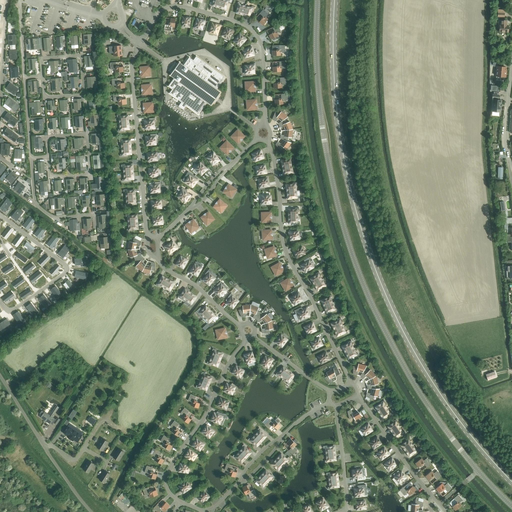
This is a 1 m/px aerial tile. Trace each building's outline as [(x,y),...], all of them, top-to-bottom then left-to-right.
[(223,0),(221,0),(219,7),(225,9),(227,3),(229,3),(229,0),(227,0),(227,1),(223,0)] [(237,12),(237,13),(243,14),(243,12),(245,7),(239,5),(240,3),(238,2),(237,6),(238,6),(237,12)] [(243,12),(243,14),(249,16),(251,10),(253,11),(254,7),(252,6),(251,9),(245,7),(243,12)] [(261,12),(255,19),(263,26),(268,19),(266,17),(268,14),(263,10),(261,12)] [(165,18),(164,31),(171,31),(172,27),(175,27),(176,19),(165,18)] [(195,27),(194,29),(199,30),(199,29),(202,29),(203,26),(203,25),(204,21),(197,19),(195,27)] [(500,26),(500,32),(508,33),(509,26),(506,26),(506,24),(507,24),(507,21),(501,20),(500,26)] [(213,24),(210,32),(217,34),(219,26),(213,24)] [(273,33),(269,35),(271,40),(278,36),(277,33),(281,31),(284,29),(282,24),(278,26),(278,25),(273,27),(274,31),(273,32),(273,33)] [(226,28),(223,36),(229,39),(233,31),(226,28)] [(92,34),(84,35),(85,45),(91,45),(90,37),(92,37),(92,34)] [(16,35),(8,35),(9,45),(10,45),(10,50),(16,49),(16,45),(16,35)] [(240,35),(234,41),(240,46),(245,39),(240,35)] [(64,37),(56,37),(57,48),(63,47),(63,39),(65,39),(64,37)] [(29,40),(26,40),(27,43),(28,50),(31,50),(37,49),(42,49),(41,38),(38,39),(29,40)] [(285,45),(272,46),(272,56),(281,56),(281,52),(285,52),(285,45)] [(121,46),(109,47),(109,54),(114,53),(114,57),(122,56),(121,46)] [(251,48),(243,50),(245,57),(253,55),(251,48)] [(10,50),(10,60),(18,59),(17,49),(16,49),(10,50)] [(94,56),(85,57),(86,67),(92,67),(92,59),(94,59),(94,56)] [(37,59),(28,60),(29,70),(35,70),(35,62),(37,62),(37,59)] [(77,59),(68,60),(68,64),(69,63),(70,71),(76,70),(76,63),(77,63),(77,59)] [(179,75),(171,86),(175,89),(172,93),(198,112),(206,101),(211,104),(219,93),(215,89),(223,78),(197,59),(194,63),(190,60),(182,71),(180,69),(177,74),(179,75)] [(58,61),(49,62),(49,65),(51,65),(51,72),(58,72),(57,64),(59,64),(58,61)] [(123,62),(110,63),(111,70),(115,69),(115,73),(124,72),(123,62)] [(285,62),(273,62),(273,72),(281,72),(281,69),(285,68),(285,62)] [(18,67),(11,68),(12,78),(19,77),(18,67)] [(149,67),(140,67),(141,77),(149,76),(148,72),(150,72),(149,67)] [(497,67),(496,76),(498,76),(498,77),(503,78),(504,77),(505,77),(506,68),(497,67)] [(71,84),(68,84),(68,89),(71,88),(72,88),(78,88),(77,80),(79,80),(78,77),(69,78),(69,81),(70,81),(71,84)] [(95,77),(87,78),(88,88),(94,88),(94,80),(96,80),(95,77)] [(60,78),(50,79),(51,83),(52,82),(53,90),(53,92),(60,91),(59,88),(63,87),(62,78),(60,78)] [(124,78),(112,79),(112,86),(117,86),(117,89),(125,88),(124,78)] [(286,78),(273,78),(274,89),(282,88),(282,85),(286,84),(286,78)] [(39,81),(29,82),(29,86),(30,86),(31,92),(37,92),(37,88),(39,87),(39,81)] [(254,82),(245,82),(246,88),(247,88),(247,92),(255,91),(254,82)] [(10,83),(6,89),(14,95),(19,89),(10,83)] [(151,85),(142,86),(143,95),(150,94),(150,90),(151,90),(151,85)] [(126,94),(113,95),(114,102),(118,102),(118,105),(126,104),(126,94)] [(287,94),(274,95),(275,105),(283,104),(283,101),(287,101),(287,94)] [(493,100),(492,111),(500,112),(501,107),(501,104),(502,100),(498,100),(498,99),(499,99),(499,95),(493,95),(492,98),(493,98),(492,100),(493,100)] [(9,97),(4,104),(16,112),(20,106),(9,97)] [(179,105),(181,102),(173,97),(172,100),(179,105)] [(97,98),(89,98),(89,109),(96,108),(95,100),(97,100),(97,98)] [(82,99),(74,100),(74,110),(81,110),(80,102),(82,102),(82,99)] [(68,100),(60,101),(61,111),(67,111),(66,103),(68,103),(68,100)] [(256,100),(247,101),(247,106),(248,106),(249,110),(257,109),(256,100)] [(34,103),(30,103),(30,107),(34,107),(34,108),(32,109),(32,116),(37,115),(36,113),(41,113),(40,105),(42,104),(42,102),(34,103)] [(153,103),(143,104),(144,113),(152,112),(152,108),(153,108),(153,103)] [(192,114),(194,110),(186,106),(184,110),(192,114)] [(8,112),(3,119),(14,127),(18,120),(8,112)] [(275,112),(272,119),(275,122),(278,118),(279,118),(280,117),(283,120),(278,124),(285,119),(288,117),(281,112),(279,115),(275,112)] [(91,122),(88,122),(88,126),(97,125),(97,119),(102,118),(101,115),(98,115),(90,116),(91,122)] [(121,115),(117,115),(117,117),(119,117),(120,123),(128,122),(128,116),(121,117),(121,115)] [(83,116),(75,117),(76,127),(82,127),(82,119),(84,119),(83,116)] [(69,117),(61,118),(62,128),(68,128),(68,120),(70,120),(69,117)] [(149,121),(145,122),(146,129),(154,128),(153,121),(155,121),(155,118),(149,119),(149,121)] [(43,119),(35,120),(36,131),(42,130),(42,122),(44,122),(43,119)] [(285,119),(278,124),(280,127),(283,125),(284,127),(285,126),(287,130),(293,129),(290,122),(286,123),(285,119)] [(121,129),(118,130),(118,132),(122,131),(122,130),(129,129),(128,122),(120,123),(121,129)] [(8,128),(3,134),(14,142),(19,136),(8,128)] [(281,135),(280,138),(286,141),(288,141),(288,137),(292,138),(293,130),(293,129),(287,130),(286,134),(285,134),(285,135),(281,135)] [(235,135),(232,138),(238,143),(244,137),(238,130),(234,134),(235,135)] [(100,134),(91,134),(92,145),(99,144),(98,136),(100,136),(100,134)] [(151,137),(146,138),(147,145),(155,144),(155,137),(157,137),(156,134),(150,134),(151,137)] [(42,138),(33,139),(34,148),(36,148),(36,149),(43,149),(42,138)] [(83,138),(74,139),(75,149),(81,149),(81,145),(84,145),(83,138)] [(65,140),(57,140),(58,151),(64,150),(63,142),(65,142),(65,140)] [(123,140),(119,140),(119,142),(122,142),(122,148),(130,147),(130,141),(123,141),(123,140)] [(224,146),(221,149),(227,154),(233,148),(227,141),(223,145),(224,146)] [(278,142),(276,145),(281,151),(283,147),(286,150),(291,143),(288,141),(286,141),(284,144),(283,144),(282,145),(278,142)] [(1,143),(1,155),(10,155),(10,144),(1,143)] [(123,154),(120,154),(121,157),(124,156),(124,154),(131,154),(130,147),(122,148),(123,154)] [(15,149),(14,159),(22,159),(21,161),(24,162),(25,150),(22,150),(15,149)] [(260,151),(253,154),(255,161),(263,158),(260,151)] [(213,154),(208,158),(213,164),(218,160),(213,154)] [(102,155),(93,156),(94,167),(100,166),(100,158),(102,158),(102,155)] [(84,157),(76,157),(77,168),(77,170),(86,170),(85,163),(85,156),(84,157)] [(288,160),(282,161),(283,167),(291,166),(290,160),(292,159),(292,157),(288,158),(288,160)] [(67,158),(58,159),(59,169),(66,169),(65,161),(67,161),(67,158)] [(196,169),(193,171),(197,174),(199,172),(201,174),(206,169),(200,163),(195,169),(196,169)] [(125,165),(121,165),(121,167),(124,167),(124,173),(132,172),(132,166),(125,166),(125,165)] [(153,169),(149,170),(150,177),(158,176),(158,169),(159,169),(159,166),(153,166),(153,169)] [(264,166),(256,167),(258,174),(266,173),(264,166)] [(291,166),(283,167),(284,174),(291,173),(291,174),(295,174),(294,172),(292,172),(291,166)] [(12,171),(6,179),(12,183),(18,176),(12,171)] [(125,179),(123,179),(123,181),(127,181),(126,179),(133,179),(132,172),(124,173),(125,179)] [(101,177),(95,178),(96,188),(102,188),(102,187),(107,187),(106,176),(103,176),(101,176),(101,177)] [(190,176),(186,182),(192,187),(196,181),(190,176)] [(88,178),(80,179),(81,189),(87,189),(87,181),(89,181),(88,178)] [(260,187),(258,187),(259,190),(265,189),(264,186),(268,185),(267,178),(259,180),(260,187)] [(74,179),(66,180),(67,190),(73,190),(73,182),(75,182),(74,179)] [(40,182),(37,182),(37,186),(40,185),(41,192),(47,192),(47,184),(49,184),(48,181),(40,182)] [(19,182),(14,189),(20,194),(26,187),(19,182)] [(155,185),(151,186),(151,193),(160,192),(159,185),(161,185),(161,182),(155,182),(155,185)] [(293,185),(287,185),(287,192),(295,191),(295,185),(297,184),(297,182),(293,183),(293,185)] [(229,184),(223,192),(230,196),(232,193),(233,194),(236,190),(239,192),(241,189),(235,185),(233,187),(229,184)] [(182,191),(178,197),(185,201),(189,196),(186,193),(187,191),(182,187),(181,190),(182,191)] [(127,190),(123,190),(124,192),(126,192),(126,198),(135,197),(134,191),(127,191),(127,190)] [(295,191),(287,192),(288,198),(294,198),(295,197),(295,199),(299,199),(299,197),(296,197),(295,191)] [(105,195),(96,195),(97,206),(104,205),(103,197),(105,197),(105,195)] [(90,196),(82,196),(83,207),(89,206),(88,198),(90,198),(90,196)] [(262,203),(260,203),(260,206),(266,206),(266,203),(270,203),(270,196),(262,196),(262,203)] [(76,197),(68,197),(69,208),(75,207),(74,200),(76,199),(76,197)] [(127,204),(125,204),(125,206),(129,206),(129,204),(135,204),(135,197),(126,198),(127,204)] [(54,199),(50,199),(51,202),(51,205),(54,205),(55,209),(61,208),(61,204),(65,204),(64,198),(62,198),(54,199)] [(7,199),(0,208),(5,212),(12,203),(7,199)] [(220,200),(214,207),(220,212),(222,209),(223,210),(227,206),(220,200)] [(19,208),(12,217),(17,221),(24,212),(19,208)] [(295,210),(289,210),(289,216),(297,216),(297,210),(299,210),(299,208),(295,208),(295,210)] [(209,212),(201,218),(206,224),(209,221),(210,222),(214,219),(209,212)] [(271,213),(262,213),(262,218),(263,218),(263,222),(271,222),(271,213)] [(129,214),(126,215),(126,217),(128,217),(129,223),(137,222),(136,216),(130,216),(129,214)] [(23,215),(18,222),(21,224),(26,217),(23,215)] [(104,216),(98,216),(99,229),(105,228),(105,218),(107,218),(106,215),(104,215),(104,216)] [(297,216),(289,216),(289,223),(296,223),(296,224),(300,224),(300,222),(297,222),(297,216)] [(30,217),(23,226),(28,230),(35,221),(30,217)] [(91,219),(83,219),(84,230),(90,229),(90,221),(92,221),(91,219)] [(69,222),(66,222),(66,226),(69,225),(70,231),(76,230),(80,230),(80,223),(76,223),(76,222),(78,222),(77,220),(69,220),(69,222)] [(193,220),(186,225),(190,231),(193,229),(194,230),(199,227),(193,220)] [(129,229),(127,229),(127,231),(131,231),(131,229),(137,229),(137,222),(129,223),(129,229)] [(41,226),(35,235),(39,238),(46,230),(41,226)] [(9,227),(2,236),(6,239),(13,230),(9,227)] [(265,227),(259,228),(259,231),(262,231),(263,236),(264,236),(264,240),(272,239),(271,230),(266,231),(265,227)] [(504,242),(511,242),(511,245),(511,244),(511,228),(511,229),(511,235),(503,235),(504,242)] [(298,232),(290,233),(291,240),(299,239),(298,232)] [(20,235),(13,244),(17,247),(23,237),(20,235)] [(54,236),(47,244),(52,248),(59,240),(54,236)] [(108,237),(99,238),(99,241),(100,241),(101,249),(108,248),(107,241),(108,240),(108,237)] [(129,241),(128,250),(134,249),(134,245),(136,245),(136,244),(141,245),(141,242),(134,238),(133,242),(129,241)] [(25,245),(24,247),(27,249),(28,248),(32,251),(35,248),(27,242),(25,245)] [(173,242),(166,247),(170,253),(177,248),(173,242)] [(65,245),(58,254),(63,258),(70,249),(65,245)] [(274,247),(265,250),(266,255),(268,254),(269,258),(276,256),(274,247)] [(301,247),(294,251),(297,257),(304,254),(301,247)] [(134,249),(128,250),(130,258),(134,257),(135,260),(135,261),(142,256),(141,253),(137,254),(136,253),(135,254),(134,249)] [(19,253),(16,256),(25,263),(28,259),(19,253)] [(47,255),(39,263),(42,266),(50,258),(47,255)] [(142,256),(135,261),(138,263),(136,266),(142,272),(145,267),(142,264),(143,262),(142,261),(145,259),(142,256)] [(181,257),(177,264),(183,268),(187,261),(181,257)] [(306,263),(302,266),(306,272),(313,267),(312,267),(309,262),(309,261),(310,261),(309,260),(308,258),(304,260),(306,263)] [(145,267),(142,272),(150,274),(151,270),(155,271),(155,263),(151,262),(150,267),(149,267),(149,268),(145,267)] [(279,263),(271,267),(274,272),(275,271),(277,275),(284,271),(279,263)] [(12,264),(3,271),(5,274),(15,268),(12,264)] [(32,264),(24,270),(26,274),(35,267),(32,264)] [(58,264),(50,273),(53,276),(61,267),(58,264)] [(195,265),(191,272),(197,276),(201,268),(195,265)] [(206,277),(204,280),(209,285),(214,278),(209,274),(211,273),(208,270),(204,275),(206,277)] [(40,271),(30,279),(33,282),(42,275),(40,271)] [(76,271),(75,277),(85,280),(87,274),(76,271)] [(317,275),(311,279),(315,284),(321,280),(318,275),(320,274),(319,272),(316,274),(317,275)] [(22,277),(13,284),(15,288),(25,281),(22,277)] [(158,282),(156,285),(158,286),(159,284),(164,287),(168,280),(162,277),(159,283),(158,282)] [(283,279),(280,281),(281,283),(284,288),(285,287),(287,290),(293,286),(289,278),(284,281),(283,279)] [(66,283),(63,284),(69,292),(75,288),(69,280),(68,281),(67,281),(66,282),(66,283)] [(168,280),(164,287),(170,290),(168,292),(170,293),(172,290),(171,289),(174,283),(168,280)] [(321,280),(315,284),(318,290),(324,286),(324,288),(328,286),(327,284),(325,285),(321,280)] [(105,282),(102,287),(112,295),(116,290),(105,282)] [(220,282),(215,287),(217,289),(215,291),(220,296),(226,290),(228,289),(223,284),(220,282)] [(56,286),(51,290),(57,299),(62,295),(56,286)] [(30,289),(21,295),(23,299),(33,293),(30,289)] [(98,290),(93,295),(104,305),(108,300),(98,290)] [(180,294),(178,297),(185,302),(186,300),(190,293),(185,290),(181,295),(180,294)] [(12,292),(2,299),(5,302),(14,295),(12,292)] [(190,293),(186,300),(191,303),(189,306),(191,308),(195,303),(192,302),(196,297),(190,293)] [(231,294),(226,300),(228,302),(227,303),(233,308),(238,301),(232,297),(233,295),(231,294)] [(298,294),(291,298),(295,304),(302,300),(298,294)] [(44,295),(39,299),(46,308),(51,304),(44,295)] [(328,298),(322,300),(324,306),(332,303),(330,298),(332,297),(331,295),(327,296),(328,298)] [(85,298),(80,303),(90,313),(95,308),(85,298)] [(332,303),(324,306),(327,312),(333,310),(334,312),(337,310),(337,308),(334,309),(332,303)] [(31,304),(26,307),(33,316),(38,313),(31,304)] [(243,309),(238,310),(242,317),(245,317),(245,312),(246,312),(246,311),(250,310),(251,305),(242,306),(243,309)] [(251,305),(250,310),(254,312),(254,313),(255,313),(253,318),(256,319),(261,313),(257,311),(259,308),(251,305)] [(148,306),(144,312),(156,320),(161,314),(148,306)] [(200,308),(196,312),(203,319),(210,312),(206,307),(203,310),(200,308)] [(71,308),(66,314),(75,324),(80,319),(71,308)] [(296,314),(293,315),(295,321),(298,320),(301,319),(302,321),(306,319),(306,317),(309,316),(306,309),(303,311),(302,308),(294,311),(296,314)] [(18,312),(13,315),(19,324),(24,321),(18,312)] [(103,312),(100,317),(112,324),(116,319),(103,312)] [(210,312),(203,319),(207,324),(208,325),(210,327),(214,325),(210,321),(215,317),(210,312)] [(261,313),(256,319),(259,322),(263,319),(264,320),(264,319),(267,323),(272,321),(267,314),(264,316),(261,313)] [(338,321),(332,324),(335,330),(342,326),(340,321),(342,320),(341,318),(337,319),(338,321)] [(7,319),(0,323),(0,329),(1,330),(10,324),(7,319)] [(99,321),(96,326),(108,332),(110,327),(99,321)] [(267,328),(261,329),(262,333),(270,334),(269,330),(273,329),(272,321),(267,323),(268,327),(267,327),(267,328)] [(55,322),(50,326),(60,337),(66,332),(55,322)] [(312,324),(305,327),(308,334),(315,330),(312,324)] [(342,326),(335,330),(337,336),(343,333),(344,335),(348,333),(347,331),(345,332),(342,326)] [(132,327),(129,334),(144,342),(148,336),(132,327)] [(225,328),(216,330),(217,335),(218,335),(219,339),(227,337),(225,328)] [(93,330),(90,336),(102,343),(105,337),(93,330)] [(42,332),(37,337),(48,348),(53,343),(42,332)] [(281,335),(276,342),(282,346),(287,340),(281,335)] [(129,336),(126,342),(141,350),(144,344),(129,336)] [(87,339),(84,345),(97,352),(100,346),(87,339)] [(319,339),(311,342),(314,348),(322,345),(319,339)] [(349,344),(343,347),(346,353),(353,349),(350,343),(352,342),(351,340),(348,342),(349,344)] [(174,342),(171,348),(184,354),(187,348),(174,342)] [(28,345),(24,350),(34,360),(39,355),(28,345)] [(124,346),(121,352),(135,359),(138,354),(124,346)] [(83,348),(80,353),(93,360),(96,355),(83,348)] [(215,351),(212,357),(220,360),(222,354),(216,352),(217,350),(213,348),(212,350),(215,351)] [(353,349),(346,353),(349,358),(355,355),(355,357),(359,355),(358,353),(356,354),(353,349)] [(252,353),(245,355),(248,363),(254,361),(253,358),(252,353)] [(326,353),(318,357),(322,363),(329,359),(326,353)] [(167,354),(164,359),(178,366),(180,360),(167,354)] [(120,355),(117,361),(131,368),(134,362),(120,355)] [(14,356),(8,361),(19,371),(24,366),(14,356)] [(208,362),(207,364),(210,365),(211,364),(217,366),(220,360),(212,357),(210,363),(208,362)] [(266,357),(262,364),(268,368),(272,360),(266,357)] [(162,363),(159,369),(172,375),(175,370),(162,363)] [(357,367),(353,366),(353,374),(357,375),(358,371),(359,371),(360,370),(364,371),(365,369),(367,366),(358,364),(357,367)] [(236,367),(233,373),(240,377),(244,371),(236,367)] [(328,376),(324,378),(330,384),(333,382),(331,378),(332,377),(331,376),(335,374),(336,376),(340,374),(337,367),(326,373),(328,376)] [(278,372),(275,375),(277,376),(279,374),(284,378),(289,372),(283,368),(279,373),(278,372)] [(364,371),(360,376),(363,379),(367,375),(368,376),(371,378),(376,376),(370,370),(368,372),(365,369),(364,371)] [(155,370),(153,375),(167,382),(169,377),(155,370)] [(486,374),(488,380),(496,377),(494,371),(486,374)] [(204,375),(201,381),(209,384),(211,378),(205,375),(206,374),(202,372),(201,374),(204,375)] [(289,372),(284,378),(288,382),(287,384),(289,385),(291,382),(290,381),(294,376),(289,372)] [(19,374),(14,379),(17,383),(22,378),(19,374)] [(372,384),(367,386),(368,389),(374,389),(376,389),(375,385),(378,384),(376,376),(371,378),(372,383),(371,383),(372,384)] [(147,377),(144,384),(157,391),(161,384),(147,377)] [(197,385),(196,387),(199,389),(200,387),(206,390),(209,384),(201,381),(199,386),(197,385)] [(227,384),(224,391),(232,394),(234,388),(236,388),(238,385),(232,383),(231,386),(227,384)] [(140,388),(136,394),(149,401),(153,395),(140,388)] [(367,393),(366,396),(373,400),(374,396),(377,397),(380,389),(376,389),(374,389),(373,393),(372,393),(371,394),(367,393)] [(191,394),(188,401),(192,402),(191,405),(198,408),(202,399),(191,394)] [(221,399),(218,405),(226,409),(228,402),(221,399)] [(133,400),(130,407),(142,413),(146,407),(133,400)] [(382,404),(376,407),(380,413),(386,409),(383,403),(385,402),(384,400),(381,402),(382,404)] [(51,413),(49,416),(52,417),(54,415),(59,408),(56,406),(51,413)] [(185,408),(180,413),(184,416),(182,419),(188,424),(194,416),(185,408)] [(354,408),(347,411),(350,419),(353,417),(355,420),(363,416),(354,408)] [(386,409),(380,413),(383,418),(389,415),(390,416),(393,414),(392,412),(390,414),(386,409)] [(41,411),(39,414),(42,416),(40,418),(50,425),(50,424),(52,425),(54,423),(57,425),(60,420),(57,418),(56,420),(52,417),(49,416),(44,412),(44,413),(41,411)] [(214,414),(212,420),(219,423),(222,417),(227,419),(228,416),(223,414),(217,412),(216,414),(214,414)] [(126,414),(123,421),(134,427),(138,421),(126,414)] [(394,423),(389,427),(392,432),(399,427),(396,422),(398,421),(396,419),(393,421),(394,423)] [(269,420),(265,425),(274,433),(281,426),(278,423),(275,421),(275,420),(273,423),(269,420)] [(175,421),(170,426),(174,429),(172,431),(178,436),(184,428),(175,421)] [(363,425),(355,430),(356,433),(361,429),(365,435),(372,430),(368,424),(364,427),(363,425)] [(68,426),(64,433),(68,436),(68,437),(73,441),(74,440),(77,442),(79,439),(81,439),(82,437),(81,436),(82,435),(68,426)] [(207,427),(203,432),(209,437),(213,432),(207,427)] [(399,427),(392,432),(396,437),(401,434),(402,435),(406,433),(404,431),(403,432),(399,427)] [(259,431),(255,435),(261,441),(266,436),(261,432),(262,431),(259,428),(258,429),(259,431)] [(164,435),(160,441),(164,443),(162,446),(170,450),(175,441),(164,435)] [(249,438),(248,440),(251,443),(252,441),(257,446),(261,441),(255,435),(251,440),(249,438)] [(377,438),(370,442),(374,448),(381,444),(377,438)] [(407,442),(402,446),(406,451),(412,446),(409,441),(410,440),(409,438),(406,440),(407,442)] [(102,439),(97,447),(103,451),(108,442),(102,439)] [(291,439),(284,446),(293,455),(298,450),(295,447),(297,444),(296,443),(293,441),(291,439)] [(197,440),(193,445),(200,450),(204,444),(197,440)] [(244,448),(240,452),(246,458),(250,453),(245,448),(247,447),(244,444),(242,446),(244,448)] [(327,446),(323,446),(324,448),(326,448),(327,454),(335,453),(334,447),(327,448),(327,446)] [(412,446),(406,451),(410,456),(415,452),(416,453),(419,451),(418,449),(416,451),(412,446)] [(153,448),(150,453),(153,455),(152,455),(156,457),(155,460),(162,464),(167,456),(156,449),(156,450),(153,448)] [(118,449),(113,457),(119,461),(125,453),(118,449)] [(384,449),(378,454),(382,459),(388,454),(384,449)] [(189,450),(186,456),(192,461),(196,455),(189,450)] [(234,455),(232,456),(235,459),(236,458),(241,462),(246,458),(240,452),(236,456),(234,455)] [(327,460),(325,461),(325,463),(329,462),(329,460),(335,460),(335,453),(327,454),(327,460)] [(281,455),(277,459),(283,465),(287,460),(289,462),(290,461),(287,458),(286,459),(281,455)] [(422,458),(415,463),(421,471),(431,464),(427,458),(424,461),(422,458)] [(277,459),(272,464),(277,469),(276,470),(279,473),(280,471),(279,469),(283,465),(277,459)] [(392,459),(385,464),(389,470),(396,465),(392,459)] [(88,461),(83,469),(89,473),(94,464),(88,461)] [(227,463),(224,470),(228,471),(227,474),(235,477),(239,468),(227,463)] [(180,464),(179,471),(188,473),(189,466),(180,464)] [(147,466),(145,472),(149,474),(148,477),(156,479),(159,470),(147,466)] [(361,470),(353,471),(354,478),(358,477),(358,480),(364,479),(364,477),(362,477),(361,470)] [(398,470),(393,474),(395,477),(399,483),(406,477),(402,472),(400,473),(398,470)] [(105,471),(99,479),(105,483),(111,475),(105,471)] [(266,471),(261,476),(267,481),(272,477),(273,479),(275,477),(272,474),(271,476),(266,471)] [(432,471),(425,476),(432,484),(441,476),(437,471),(434,473),(432,471)] [(330,473),(326,473),(326,475),(329,475),(330,481),(338,480),(337,474),(330,474),(330,473)] [(261,476),(257,481),(262,485),(261,486),(263,489),(265,488),(263,486),(267,481),(261,476)] [(330,487),(328,487),(328,489),(332,489),(332,487),(338,487),(338,480),(330,481),(330,487)] [(187,482),(180,486),(184,492),(191,488),(187,482)] [(410,482),(400,490),(404,495),(407,493),(409,495),(416,490),(417,491),(419,490),(416,486),(414,487),(410,482)] [(252,483),(242,487),(246,495),(249,494),(250,498),(257,495),(252,483)] [(442,483),(436,489),(443,496),(452,488),(447,483),(444,486),(442,483)] [(155,485),(143,489),(145,496),(149,495),(150,498),(158,495),(155,485)] [(359,489),(355,489),(356,496),(364,496),(364,494),(366,494),(365,486),(359,487),(359,489)] [(119,497),(128,504),(131,500),(122,492),(119,497)] [(204,492),(198,498),(203,502),(209,496),(204,492)] [(458,495),(449,503),(456,511),(462,505),(460,503),(463,500),(458,495)] [(162,499),(154,508),(157,511),(159,511),(162,510),(164,511),(170,506),(162,499)] [(323,499),(317,503),(322,510),(327,506),(323,499)] [(408,505),(408,511),(411,511),(410,511),(413,511),(415,511),(417,511),(417,508),(418,508),(418,506),(419,506),(423,507),(423,502),(418,501),(416,500),(415,504),(412,504),(411,505),(408,505)]
